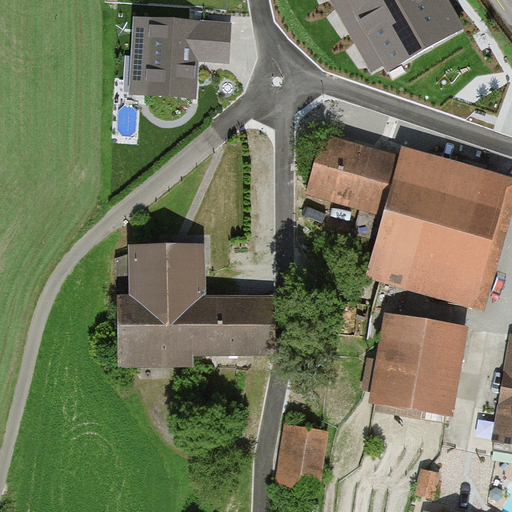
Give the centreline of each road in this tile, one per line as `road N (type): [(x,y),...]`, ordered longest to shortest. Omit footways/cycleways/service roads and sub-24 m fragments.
road 1 (unclassified): [(259,511),(285,352),(284,95)]
road 2 (track): [(0,469),(37,318),(58,271),(119,216)]
road 3 (unclassified): [(284,95),(345,91),(511,146)]
road 4 (unclassified): [(119,216),(231,124),(284,95)]
